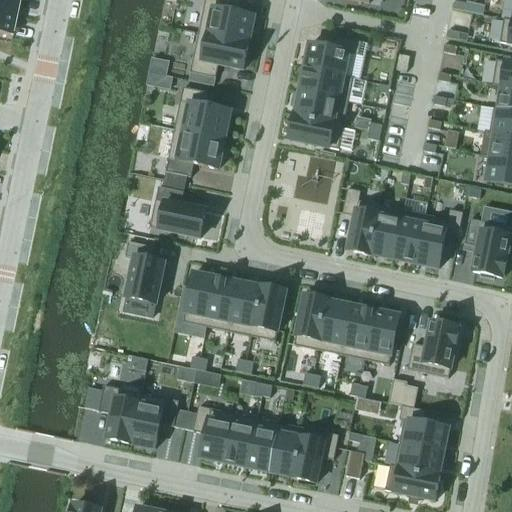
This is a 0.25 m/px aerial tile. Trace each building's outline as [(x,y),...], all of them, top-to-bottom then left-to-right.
[(0,0),(0,16),(16,19),(19,0),(0,0)] [(225,0),(206,0),(199,36),(248,46),(254,20),(229,15),(232,1),(225,0)] [(454,4),(453,12),(465,14),(466,7),(454,4)] [(0,16),(0,39),(11,42),(16,19),(0,16)] [(511,23),(504,22),(500,46),(511,47),(511,23)] [(448,33),(447,41),(458,43),(460,35),(448,33)] [(199,36),(190,76),(216,81),(218,68),(243,73),(248,46),(199,36)] [(310,47),(304,72),(344,80),(344,79),(349,57),(358,59),(361,45),(336,40),(334,52),(310,47)] [(445,48),(444,55),(456,58),(457,50),(445,48)] [(400,58),(397,73),(406,75),(409,60),(400,58)] [(151,62),(149,75),(162,78),(166,78),(169,65),(151,62)] [(492,88),(502,90),(511,91),(511,65),(496,63),(492,88)] [(304,72),(300,95),(349,105),(354,81),(344,79),(344,80),(304,72)] [(440,76),(438,84),(450,86),(451,78),(440,76)] [(162,78),(159,90),(170,92),(173,80),(166,78),(162,78)] [(379,87),(377,95),(389,97),(390,90),(379,87)] [(498,112),(498,114),(511,115),(511,91),(502,90),(498,112)] [(183,91),(174,133),(224,143),(230,114),(206,109),(209,96),(183,91)] [(295,118),(295,119),(344,129),(349,105),(300,95),(295,118)] [(435,100),(433,107),(445,110),(446,102),(435,100)] [(490,135),(489,136),(511,140),(511,115),(498,114),(498,112),(493,111),(490,135)] [(339,153),(344,129),(295,119),(295,118),(294,118),(289,143),(339,153)] [(430,123),(428,131),(440,133),(442,126),(430,123)] [(371,126),(369,134),(381,137),(382,129),(371,126)] [(174,133),(166,175),(191,181),(194,167),(218,172),(220,164),(223,165),(226,151),(223,151),(224,143),(174,133)] [(379,144),(381,137),(369,134),(367,142),(379,144)] [(485,134),(481,159),(490,161),(511,164),(511,140),(489,136),(490,135),(485,134)] [(425,147),(423,154),(435,157),(437,149),(425,147)] [(511,164),(490,161),(486,185),(511,188),(511,164)] [(403,175),(401,187),(409,188),(411,177),(403,175)] [(425,180),(423,191),(431,193),(433,181),(425,180)] [(159,190),(150,231),(200,242),(206,214),(181,209),(184,196),(159,190)] [(470,190),(468,199),(479,201),(481,192),(470,190)] [(355,219),(347,255),(370,259),(379,214),(358,209),(361,195),(348,192),(342,217),(355,219)] [(379,214),(370,259),(372,260),(372,258),(393,263),(403,214),(380,209),(379,214)] [(403,214),(393,263),(416,267),(426,218),(403,214)] [(426,218),(416,267),(439,272),(446,238),(458,241),(463,216),(450,214),(448,223),(426,218)] [(511,231),(470,223),(464,248),(478,251),(473,275),(481,277),(480,280),(494,283),(494,280),(503,281),(511,235),(511,231)] [(134,262),(126,301),(156,307),(165,267),(150,264),(153,251),(128,245),(125,260),(134,262)] [(183,326),(206,330),(217,281),(193,277),(183,326)] [(217,281),(206,330),(230,335),(240,286),(217,281)] [(240,286),(230,335),(251,340),(261,291),(240,286)] [(261,291),(251,340),(276,345),(286,295),(261,289),(261,291)] [(304,298),(294,349),(318,354),(328,305),(329,305),(330,304),(304,298)] [(328,305),(318,354),(342,358),(352,309),(329,305),(328,305)] [(352,309),(342,358),(365,363),(376,314),(352,309)] [(376,314),(365,363),(390,368),(400,319),(376,314)] [(413,348),(408,373),(449,381),(459,331),(431,326),(426,350),(413,348)] [(192,360),(190,372),(198,373),(200,362),(192,360)] [(200,362),(198,373),(205,375),(208,363),(200,362)] [(238,362),(236,374),(244,376),(246,364),(238,362)] [(246,364),(244,376),(251,377),(254,366),(246,364)] [(197,374),(194,386),(202,388),(205,375),(197,374)] [(305,376),(303,388),(311,390),(313,378),(305,376)] [(313,378),(311,390),(318,391),(321,380),(313,378)] [(393,383),(388,406),(402,409),(407,386),(393,383)] [(256,386),(254,398),(262,399),(264,388),(256,386)] [(352,387),(350,398),(357,400),(360,388),(352,387)] [(264,388),(262,399),(270,401),(272,389),(264,388)] [(360,388),(357,400),(365,402),(368,390),(360,388)] [(112,417),(106,442),(131,447),(141,397),(104,389),(98,415),(112,417)] [(287,392),(284,404),(292,406),(295,394),(287,392)] [(141,397),(131,447),(155,452),(160,428),(174,430),(179,405),(141,397)] [(404,423),(399,446),(444,455),(449,432),(424,427),(427,415),(402,409),(399,423),(404,423)] [(201,461),(223,466),(233,417),(199,410),(193,435),(206,437),(201,461)] [(233,417),(223,466),(246,471),(256,422),(233,417)] [(256,422),(246,471),(268,476),(279,427),(256,422)] [(279,427),(268,476),(291,480),(301,431),(279,427)] [(291,480),(291,481),(316,487),(321,461),(334,464),(339,439),(301,431),(291,480)] [(350,436),(348,444),(360,446),(362,438),(350,436)] [(399,446),(395,469),(439,479),(444,455),(399,446)] [(351,455),(346,480),(359,482),(365,458),(351,455)] [(390,469),(385,494),(435,504),(440,479),(439,479),(395,469),(390,469)]
